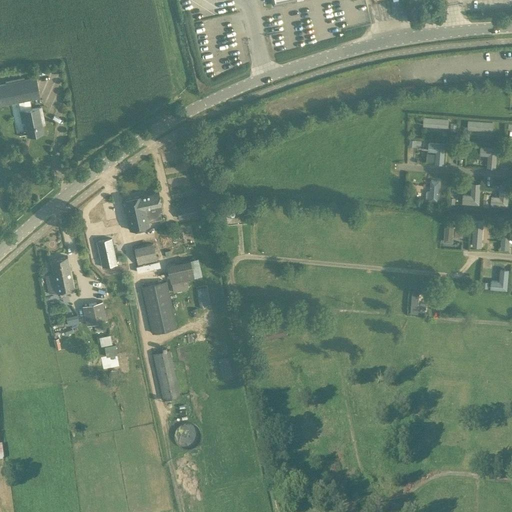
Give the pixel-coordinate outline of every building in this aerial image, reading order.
[(0,105),(18,102),(20,111),(19,111),(21,122),(25,121),(27,135),(43,132),(40,120),(43,119),(41,106),(31,108),(29,100),(40,97),(36,76),(0,83),(0,105)] [(448,127),(449,118),(424,116),(423,125),(448,127)] [(493,130),(493,121),(468,120),(467,129),(493,130)] [(445,143),(428,142),(428,150),(436,151),(435,163),(444,164),(445,143)] [(497,147),(481,146),(480,155),(488,155),(487,167),(496,168),(497,147)] [(439,180),(430,180),(430,191),(426,191),(426,200),(438,201),(439,180)] [(480,183),(471,183),(471,194),(462,194),(462,203),(479,204),(480,183)] [(509,185),(500,185),(499,196),(491,196),(491,205),(508,206),(509,185)] [(456,187),(450,187),(448,203),(454,204),(456,187)] [(144,208),(147,221),(159,218),(158,210),(160,209),(159,205),(161,205),(158,192),(140,196),(143,208),(144,208)] [(143,208),(140,196),(124,199),(127,212),(126,212),(130,230),(148,226),(147,221),(144,208),(143,208)] [(218,226),(226,225),(225,211),(235,210),(234,203),(216,204),(218,226)] [(177,208),(179,219),(197,215),(195,205),(177,208)] [(454,219),(445,218),(444,241),(452,242),(454,219)] [(484,222),(474,222),(472,247),(482,247),(484,222)] [(509,249),(510,227),(502,226),(501,248),(509,249)] [(111,237),(96,241),(102,267),(117,263),(115,253),(113,246),(111,237)] [(133,247),(137,265),(157,260),(153,243),(133,247)] [(50,259),(53,273),(45,275),(49,294),(59,292),(60,296),(66,295),(65,290),(74,289),(68,256),(50,259)] [(194,278),(190,259),(166,264),(170,283),(194,278)] [(508,269),(500,268),(499,280),(491,280),(490,288),(507,289),(508,269)] [(151,333),(177,328),(167,280),(141,286),(151,333)] [(188,289),(186,281),(171,284),(173,292),(188,289)] [(419,291),(412,291),(411,314),(417,314),(419,291)] [(187,292),(188,307),(200,306),(199,292),(187,292)] [(82,305),(86,324),(107,320),(102,301),(82,305)] [(276,315),(279,328),(266,331),(268,339),(287,335),(285,327),(287,326),(284,313),(276,315)] [(97,332),(103,330),(102,322),(93,324),(94,328),(96,328),(97,332)] [(102,346),(112,344),(110,335),(100,338),(102,346)] [(224,335),(214,337),(223,377),(233,375),(224,335)] [(180,396),(170,349),(153,353),(163,400),(180,396)] [(116,354),(105,356),(107,370),(119,368),(116,354)] [(178,425),(181,442),(197,439),(194,422),(178,425)]
